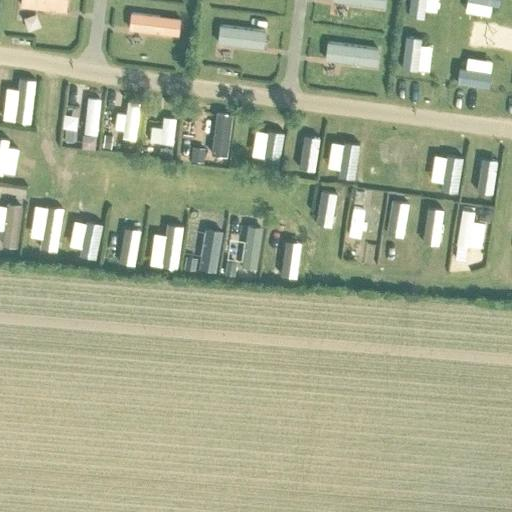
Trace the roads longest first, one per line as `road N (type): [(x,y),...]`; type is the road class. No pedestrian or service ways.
road 1 (track): [(297,201),(70,175),(46,151),(56,65)]
road 2 (track): [(511,287),(353,275)]
